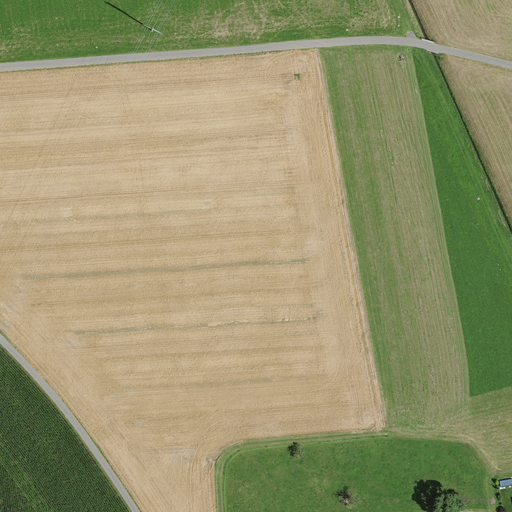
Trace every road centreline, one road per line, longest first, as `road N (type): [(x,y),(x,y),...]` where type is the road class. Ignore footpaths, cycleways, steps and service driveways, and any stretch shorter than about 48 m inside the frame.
road 1 (track): [(511,66),(402,42),(0,68)]
road 2 (unclassified): [(136,511),(102,459),(0,341)]
